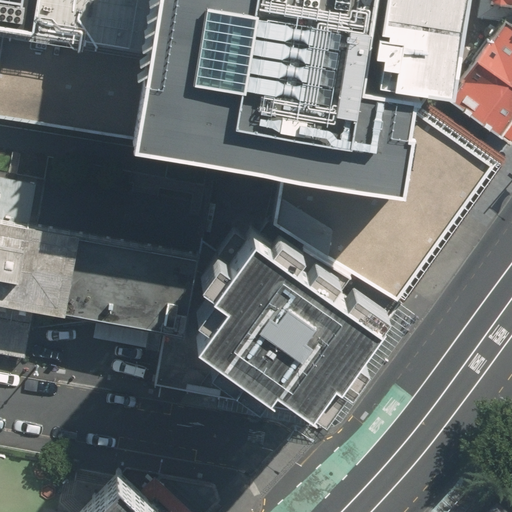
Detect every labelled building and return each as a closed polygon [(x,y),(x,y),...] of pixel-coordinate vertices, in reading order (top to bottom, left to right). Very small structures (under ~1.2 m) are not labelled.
[(147,0),(0,0),(0,107),(126,130),(147,0)] [(147,0),(126,130),(124,138),(196,151),(276,166),(265,218),(288,232),(401,299),(511,141),(449,97),(426,82),(361,71),(368,39),(374,0),(147,0)] [(373,68),(448,80),(460,0),(374,0),(368,39),(378,39),(373,68)] [(511,14),(507,11),(452,91),(511,131),(511,14)] [(195,246),(32,217),(40,176),(0,168),(0,294),(181,327),(195,246)] [(288,232),(265,218),(226,256),(195,305),(208,313),(196,329),(217,345),(208,356),(257,391),(272,371),(322,405),(401,299),(288,232)] [(184,331),(192,333),(183,387),(319,410),(322,405),(272,371),(257,391),(208,356),(217,345),(196,329),(208,313),(195,305),(184,331)] [(155,383),(183,387),(192,333),(184,331),(164,328),(155,383)] [(162,511),(165,510),(140,486),(119,466),(76,511),(162,511)] [(216,481),(155,471),(140,486),(165,510),(162,511),(213,511),(210,509),(220,497),(216,481)] [(471,511),(484,498),(464,480),(435,511),(471,511)]
